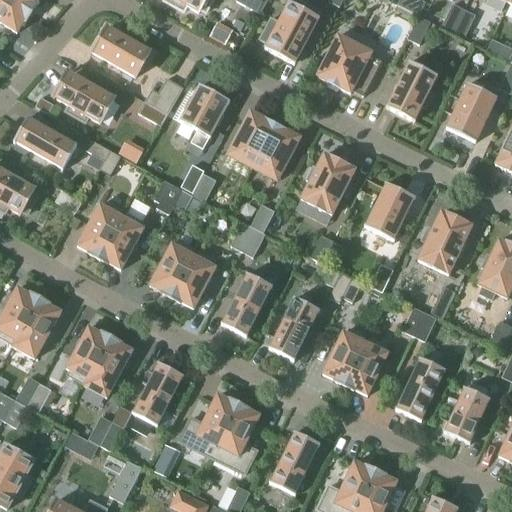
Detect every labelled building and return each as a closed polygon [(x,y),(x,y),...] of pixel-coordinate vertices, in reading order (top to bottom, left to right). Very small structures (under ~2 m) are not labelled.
[(30,16),(4,0),(0,0),(0,25),(16,36),(24,24),(25,24),(30,16)] [(4,0),(30,16),(36,7),(35,6),(39,0),(4,0)] [(165,0),(163,4),(183,15),(186,9),(198,16),(199,13),(205,16),(213,0),(165,0)] [(265,6),(254,0),(238,0),(236,4),(259,17),(265,6)] [(330,0),(328,5),(338,10),(343,0),(330,0)] [(385,0),(384,2),(395,8),(399,0),(385,0)] [(505,5),(508,6),(510,0),(488,0),(485,6),(501,14),(505,5)] [(259,43),(267,47),(264,52),(294,68),(318,21),(316,20),(319,14),(294,1),(291,7),(288,5),(278,26),(270,21),(259,43)] [(440,31),(451,37),(463,13),(452,7),(440,31)] [(463,13),(451,37),(463,42),(474,19),(463,13)] [(406,42),(418,48),(430,25),(418,20),(406,42)] [(217,25),(209,40),(224,48),(232,33),(217,25)] [(106,31),(92,56),(134,81),(149,55),(106,31)] [(349,97),(351,94),(362,100),(380,65),(369,59),(371,56),(337,39),(316,79),(349,97)] [(399,84),(398,84),(399,85),(396,92),(394,92),(395,93),(387,110),(385,109),(385,111),(414,125),(414,124),(413,124),(421,109),(424,111),(431,97),(428,95),(435,80),(436,81),(437,80),(407,65),(407,66),(408,67),(399,84)] [(87,121),(99,127),(113,102),(70,77),(56,103),(68,109),(65,115),(84,126),(87,121)] [(499,92),(510,97),(511,92),(511,82),(505,79),(499,92)] [(151,92),(143,105),(166,118),(182,91),(166,82),(157,96),(151,92)] [(445,132),(474,146),(496,101),(466,87),(445,132)] [(190,99),(183,111),(186,113),(180,124),(180,123),(179,124),(197,134),(190,146),(202,152),(208,141),(209,141),(210,140),(209,139),(227,106),(228,106),(229,105),(198,89),(198,90),(199,90),(193,101),(190,99)] [(166,118),(143,105),(137,116),(160,129),(166,118)] [(227,158),(252,171),(272,132),(265,128),(266,125),(250,116),(227,158)] [(14,146),(15,145),(61,172),(60,173),(62,174),(64,170),(64,169),(74,152),(76,149),(75,148),(74,149),(28,123),(28,121),(27,121),(13,145),(14,146)] [(511,129),(494,168),(511,176),(511,129)] [(272,132),(252,171),(276,184),(298,141),(282,133),(280,136),(272,132)] [(84,154),(104,165),(110,154),(90,143),(84,154)] [(110,154),(104,165),(99,173),(109,179),(120,160),(110,154)] [(306,183),(309,184),(300,203),(331,219),(354,173),(323,158),(316,172),(312,170),(306,183)] [(202,174),(191,168),(179,190),(190,196),(202,174)] [(0,214),(4,217),(7,211),(19,218),(21,215),(26,218),(38,198),(32,195),(34,192),(0,173),(0,214)] [(203,178),(191,199),(204,205),(215,184),(203,178)] [(173,210),(182,194),(164,184),(153,204),(158,206),(155,212),(168,218),(173,210)] [(363,230),(393,244),(394,243),(393,242),(412,202),(414,203),(414,201),(384,186),(384,188),(385,189),(365,229),(364,228),(363,230)] [(61,194),(54,205),(75,217),(81,206),(61,194)] [(192,200),(182,194),(173,210),(183,215),(192,200)] [(89,257),(98,262),(121,220),(118,219),(120,214),(105,206),(103,210),(99,208),(76,249),(89,256),(89,257)] [(261,208),(250,230),(262,236),(273,215),(261,208)] [(427,231),(421,244),(425,246),(417,264),(448,278),(471,230),(440,215),(432,233),(427,231)] [(121,220),(98,262),(107,267),(107,266),(120,273),(142,232),(138,230),(141,225),(126,217),(123,222),(121,220)] [(230,250),(241,255),(253,232),(242,226),(230,250)] [(253,232),(241,255),(252,261),(264,238),(253,232)] [(321,239),(310,261),(321,267),(332,245),(321,239)] [(511,247),(505,244),(504,246),(497,243),(490,259),(486,257),(480,270),(484,272),(476,288),(481,290),(478,297),(491,303),(494,296),(506,302),(511,290),(511,247)] [(161,297),(170,301),(193,259),(190,258),(192,253),(177,245),(175,250),(171,247),(149,289),(161,296),(161,297)] [(193,259),(170,301),(179,306),(180,305),(193,312),(215,271),(211,269),(213,264),(198,256),(196,261),(193,259)] [(380,268),(369,291),(381,297),(392,274),(380,268)] [(330,297),(340,303),(351,281),(330,270),(325,281),(335,287),(330,297)] [(221,326),(220,328),(246,341),(246,339),(245,338),(269,291),(270,292),(271,290),(246,277),(245,279),(246,279),(222,327),(221,326)] [(351,281),(340,303),(341,303),(342,301),(351,306),(361,286),(351,281)] [(442,290),(429,318),(435,321),(441,325),(455,296),(442,290)] [(11,350),(12,350),(39,303),(30,297),(29,298),(17,291),(0,320),(0,341),(12,349),(11,350)] [(319,314),(293,301),(293,302),(294,303),(270,350),(268,350),(268,351),(293,364),(294,363),(293,362),(317,315),(318,315),(319,314)] [(39,303),(12,350),(34,363),(60,315),(47,308),(48,308),(39,303)] [(401,335),(412,340),(424,316),(412,311),(401,335)] [(424,316),(412,340),(424,345),(435,321),(429,318),(424,316)] [(489,346),(501,352),(511,330),(499,324),(489,346)] [(83,389),(84,390),(110,341),(101,337),(100,337),(88,330),(65,372),(69,374),(67,379),(84,388),(83,389)] [(334,384),(344,389),(365,346),(362,344),(364,340),(349,332),(346,337),(342,335),(322,377),(335,383),(334,384)] [(110,341),(84,390),(106,402),(131,354),(119,347),(119,346),(110,341)] [(365,346),(344,389),(353,393),(366,399),(387,357),(383,355),(385,350),(370,342),(367,347),(365,346)] [(511,386),(511,357),(501,381),(511,386)] [(419,364),(396,412),(395,412),(394,413),(420,425),(421,424),(420,423),(442,375),(443,376),(444,374),(418,362),(417,364),(419,364)] [(133,416),(132,415),(131,417),(156,430),(157,429),(156,428),(181,381),(182,381),(183,380),(157,367),(156,368),(157,369),(133,416)] [(15,404),(26,410),(39,387),(28,380),(15,404)] [(39,387),(26,410),(38,416),(50,393),(39,387)] [(443,434),(442,435),(469,447),(469,446),(468,445),(487,404),(488,405),(489,403),(462,391),(462,393),(463,393),(444,434),(443,434)] [(13,403),(0,396),(0,423),(2,424),(13,403)] [(177,445),(211,462),(237,408),(216,398),(202,427),(190,421),(177,445)] [(13,403),(2,424),(16,432),(27,411),(13,403)] [(237,408),(211,462),(244,478),(256,454),(244,448),(258,419),(237,408)] [(87,443),(99,449),(111,426),(100,420),(87,443)] [(111,426),(99,449),(110,455),(122,432),(111,426)] [(511,426),(498,459),(511,465),(510,466),(511,466),(511,426)] [(268,486),(294,499),(295,497),(294,497),(317,449),(318,450),(319,448),(293,435),(292,437),(293,438),(270,485),(269,485),(268,486)] [(71,436),(64,449),(89,462),(96,449),(71,436)] [(30,482),(24,479),(33,464),(4,448),(0,455),(0,509),(4,511),(6,511),(14,497),(20,500),(30,482)] [(160,457),(173,463),(178,455),(165,448),(160,457)] [(108,499),(123,507),(141,471),(127,464),(108,499)] [(316,511),(357,511),(375,475),(353,465),(339,495),(327,489),(316,511)] [(375,475),(357,511),(383,511),(396,485),(375,475)] [(237,490),(226,511),(240,511),(249,496),(237,490)] [(205,511),(207,509),(177,494),(170,509),(175,511),(205,511)] [(456,511),(457,511),(431,500),(430,502),(431,502),(426,511),(456,511)] [(72,511),(56,503),(50,511),(106,511),(89,503),(83,511),(72,511)]
